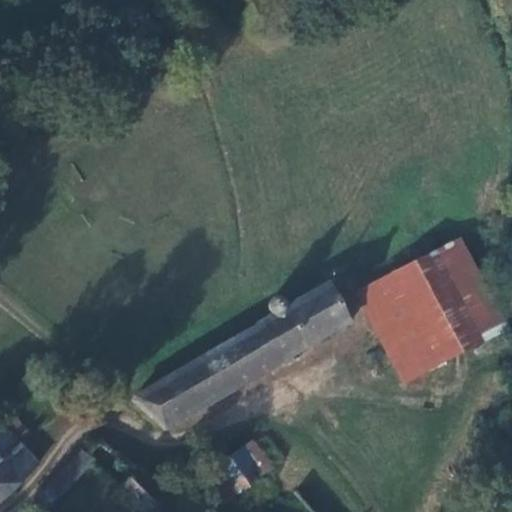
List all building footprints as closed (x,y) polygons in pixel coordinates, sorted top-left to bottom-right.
[(461,241),(356,294),(405,385),(506,331),(461,241)] [(135,400),(131,404),(168,424),(349,319),(330,286),(288,309),(286,306),(283,304),(278,304),(274,305),(270,307),(268,311),(267,315),(268,320),(133,398),(135,400)] [(0,431),(0,500),(39,467),(19,443),(29,434),(16,419),(0,431)] [(224,502),(267,472),(283,461),(266,437),(208,478),(224,502)] [(46,511),(92,462),(86,457),(82,453),(36,501),(46,511)] [(362,511),(323,467),(294,492),(311,511),(362,511)] [(140,511),(171,511),(168,510),(164,509),(169,500),(140,472),(120,493),(140,511)]
